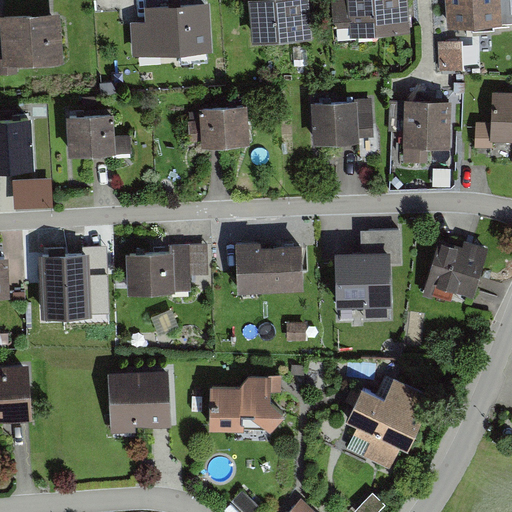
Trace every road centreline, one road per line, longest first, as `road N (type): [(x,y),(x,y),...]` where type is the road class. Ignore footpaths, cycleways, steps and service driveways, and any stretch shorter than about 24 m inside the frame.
road 1 (residential): [(0,226),(476,206),(511,215)]
road 2 (residential): [(201,511),(139,498),(0,508)]
road 3 (residential): [(430,511),(473,440),(511,340)]
